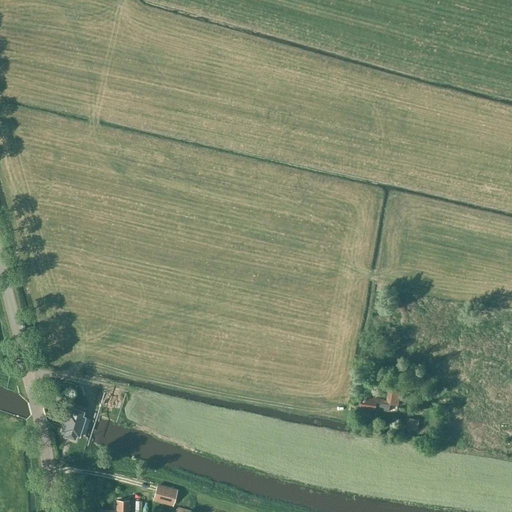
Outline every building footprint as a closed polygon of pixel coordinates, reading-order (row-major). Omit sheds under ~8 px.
[(388,389),(387,393),(386,401),(362,397),(361,408),(376,410),(376,409),(389,412),(390,405),(399,406),(399,405),(405,406),(407,394),(400,393),(401,391),(388,389)] [(84,418),(84,417),(81,416),(83,412),(72,408),(70,413),(67,412),(66,415),(65,420),(63,425),(61,430),(64,431),(63,436),(74,439),(75,435),(78,436),(79,434),(84,418)] [(419,420),(407,418),(405,429),(417,431),(419,420)] [(157,484),(154,497),(153,500),(173,506),(178,489),(169,487),(157,484)] [(116,511),(98,510),(98,511),(127,511),(128,501),(116,500),(116,511)]
